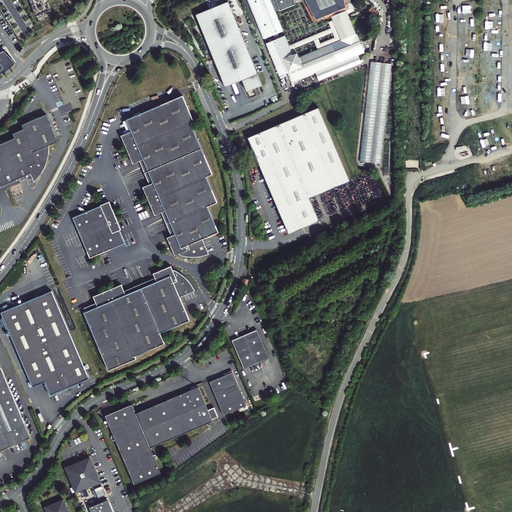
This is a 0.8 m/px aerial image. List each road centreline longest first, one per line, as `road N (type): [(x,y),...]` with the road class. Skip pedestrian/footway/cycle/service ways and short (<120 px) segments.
road 1 (unclassified): [(17,491),(88,405),(193,348),(232,289),(239,188),(193,61)]
road 2 (track): [(441,167),(453,129),(493,111),(495,11),(476,3),(462,18)]
road 3 (primary): [(89,124),(0,274)]
